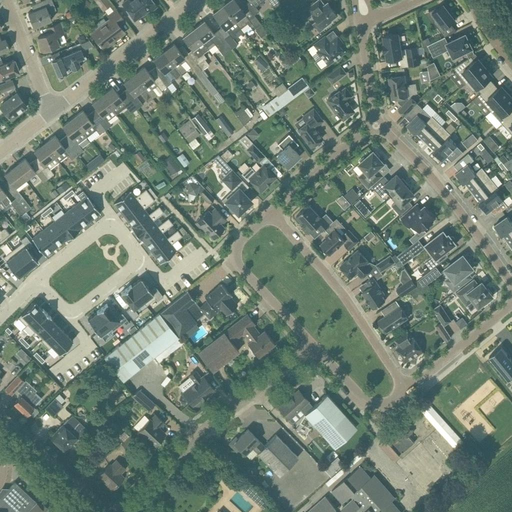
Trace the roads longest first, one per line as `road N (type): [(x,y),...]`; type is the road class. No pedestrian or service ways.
road 1 (residential): [(128,511),(201,434),(311,346)]
road 2 (residential): [(404,392),(337,288),(272,213)]
road 3 (residential): [(36,278),(101,227),(116,229),(133,251),(132,267),(79,309),(66,307)]
road 4 (unclassified): [(54,110),(193,0)]
road 5 (residential): [(404,392),(511,303)]
road 6 (residential): [(428,173),(511,283)]
road 7 (residential): [(272,213),(376,123)]
road 8 (tertiary): [(98,511),(0,421)]
road 9 (residential): [(54,110),(6,0)]
